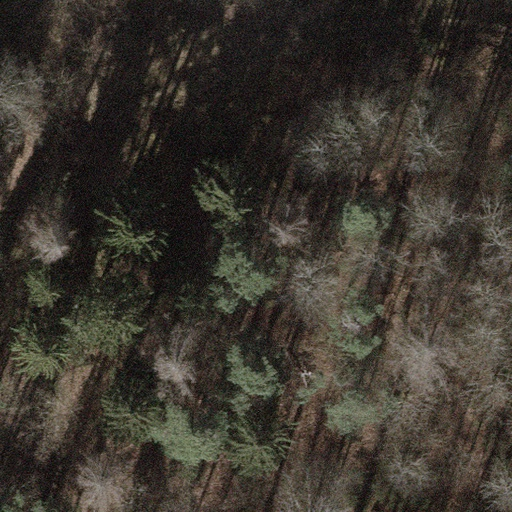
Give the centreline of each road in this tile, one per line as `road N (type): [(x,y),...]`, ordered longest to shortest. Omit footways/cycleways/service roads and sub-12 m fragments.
road 1 (track): [(511,13),(311,20),(143,90),(20,197),(0,292)]
road 2 (track): [(0,331),(31,428),(90,511)]
